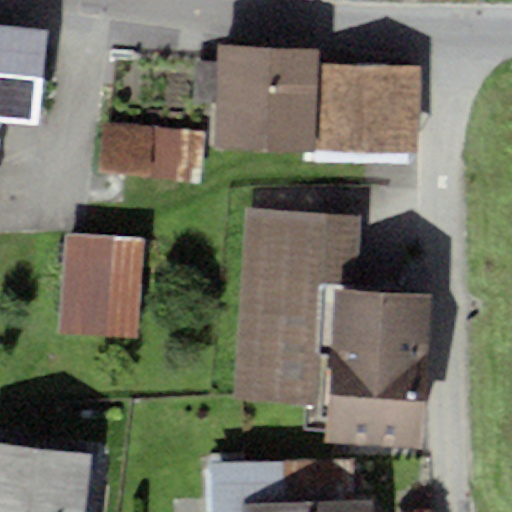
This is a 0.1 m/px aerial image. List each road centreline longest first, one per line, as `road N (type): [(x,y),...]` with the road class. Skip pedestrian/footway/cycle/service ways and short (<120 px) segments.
road 1 (residential): [(452,511),(442,193),(453,33)]
road 2 (residential): [(453,33),(141,0)]
